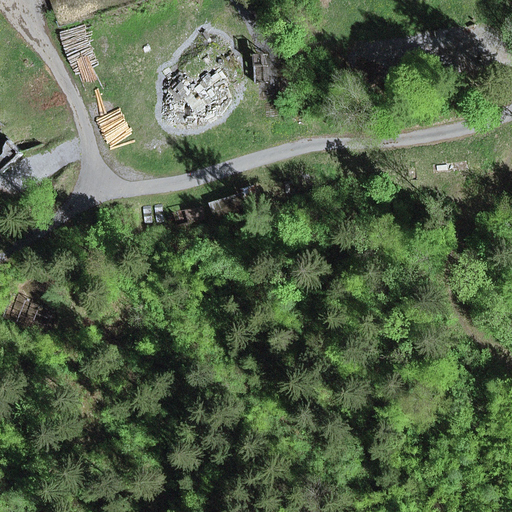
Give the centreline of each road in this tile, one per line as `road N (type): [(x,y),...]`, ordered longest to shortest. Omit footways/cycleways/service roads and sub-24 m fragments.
road 1 (track): [(511,158),(500,194),(466,234),(459,275),(471,331),(511,364)]
road 2 (track): [(0,256),(68,213),(98,181)]
